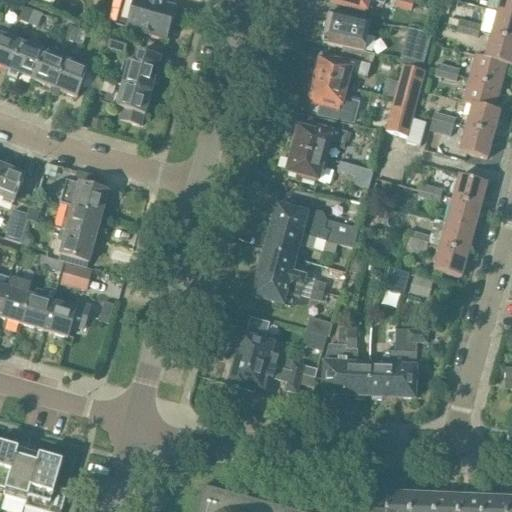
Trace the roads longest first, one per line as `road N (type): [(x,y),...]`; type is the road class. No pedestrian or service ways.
road 1 (residential): [(451,450),(177,435),(135,422)]
road 2 (residential): [(135,422),(196,187)]
road 3 (residential): [(451,450),(511,226)]
road 4 (residential): [(196,187),(0,128)]
road 5 (residential): [(196,187),(247,0)]
road 6 (residential): [(135,422),(0,383)]
